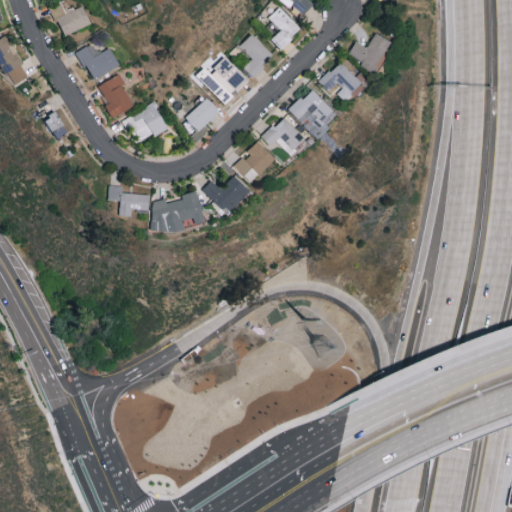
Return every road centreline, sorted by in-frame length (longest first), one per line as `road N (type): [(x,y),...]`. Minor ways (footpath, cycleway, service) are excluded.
road 1 (motorway): [(467,0),(456,264),(401,511)]
road 2 (residential): [(343,14),(210,162),(165,178),(115,159),(22,0)]
road 3 (motorway): [(463,0),(431,227),(388,409)]
road 4 (motorway): [(446,505),(499,259),(511,137)]
road 5 (motorway): [(274,453),(189,494),(159,491),(129,466),(118,436),(123,406),(135,384),(199,336)]
road 6 (tertiary): [(116,511),(0,267)]
road 7 (motorway): [(217,326),(288,291),(338,294),(376,327),(386,352),(388,409)]
road 8 (motorway): [(70,407),(217,326)]
road 9 (trunk): [(332,480),(471,409)]
road 10 (trunk): [(339,438),(221,511)]
road 11 (motorway): [(484,511),(511,376)]
road 12 (trunk): [(511,360),(399,406)]
